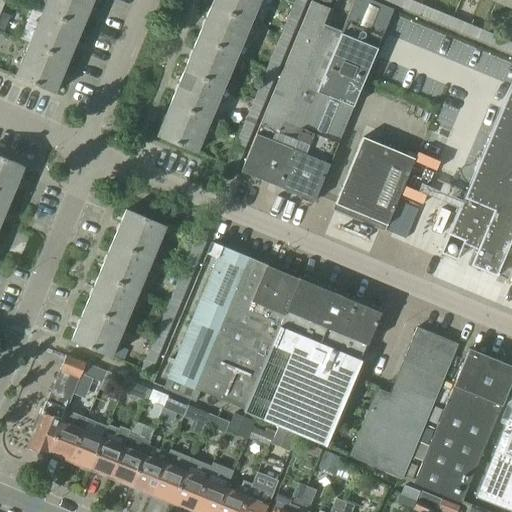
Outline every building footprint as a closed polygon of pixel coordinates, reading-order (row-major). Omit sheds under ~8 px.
[(5,0),(0,0),(0,20),(7,24),(10,17),(1,13),(5,0)] [(92,4),(93,0),(49,0),(44,13),(82,28),(92,4)] [(260,0),(215,0),(213,7),(251,23),(260,1),(260,0)] [(311,2),(241,171),(240,172),(278,188),(357,0),(344,0),(353,4),(341,32),(326,26),(333,11),(311,2)] [(393,10),(368,0),(357,0),(278,188),(314,203),(393,10)] [(292,11),(301,15),(306,4),(296,0),(292,11)] [(407,0),(398,0),(396,7),(406,11),(410,1),(407,0)] [(423,0),(421,6),(417,15),(427,19),(431,9),(434,0),(423,0)] [(441,14),(437,24),(448,28),(451,19),(452,19),(460,0),(455,0),(451,11),(444,8),(441,14)] [(511,0),(498,0),(498,2),(511,8),(511,0)] [(410,1),(406,11),(417,15),(421,6),(410,1)] [(251,23),(213,7),(199,39),(238,55),(251,23)] [(431,9),(427,19),(437,24),(441,14),(432,10),(431,9)] [(287,22),(296,26),(301,15),(292,11),(287,22)] [(35,34),(30,45),(68,61),(82,28),(44,13),(35,34)] [(451,19),(448,28),(459,32),(462,24),(452,19),(451,19)] [(287,22),(282,33),(292,37),(296,26),(287,22)] [(462,24),(459,32),(469,37),(473,28),(462,24)] [(473,28),(469,37),(480,41),(483,32),(473,28)] [(483,32),(480,41),(490,45),(494,36),(483,32)] [(282,33),(278,44),(287,48),(292,37),(282,33)] [(494,36),(490,45),(502,50),(506,41),(494,36)] [(233,66),(238,55),(199,39),(186,72),(224,88),(233,66)] [(511,43),(506,41),(502,50),(511,54),(511,43)] [(287,48),(278,44),(273,55),(282,59),(287,48)] [(17,77),(54,93),(68,61),(30,45),(17,77)] [(278,70),(282,59),(273,55),(268,66),(278,70)] [(273,81),(278,70),(268,66),(264,77),(273,81)] [(176,95),(172,104),(211,120),(224,88),(186,72),(176,95)] [(268,92),(273,81),(264,77),(259,88),(268,92)] [(511,82),(449,236),(477,247),(470,266),(496,277),(498,274),(497,273),(511,237),(511,82)] [(255,99),(264,103),(268,92),(259,88),(255,99)] [(255,99),(250,110),(259,114),(264,103),(255,99)] [(211,120),(172,104),(159,137),(197,153),(206,131),(211,120)] [(250,110),(245,121),(255,125),(259,114),(250,110)] [(245,121),(241,132),(250,136),(255,125),(245,121)] [(241,132),(236,143),(245,147),(250,136),(241,132)] [(362,138),(335,204),(335,205),(388,226),(397,201),(407,176),(414,160),(362,138)] [(236,143),(231,154),(241,158),(245,147),(236,143)] [(231,154),(227,165),(236,169),(241,158),(231,154)] [(0,196),(10,201),(24,168),(0,158),(0,196)] [(0,224),(5,211),(10,201),(0,196),(0,224)] [(388,226),(385,232),(405,240),(418,209),(397,201),(388,226)] [(165,228),(126,212),(113,244),(151,260),(165,228)] [(194,240),(185,262),(196,266),(205,245),(194,240)] [(151,260),(113,244),(99,276),(138,293),(147,271),(151,260)] [(167,382),(164,389),(195,402),(198,395),(200,391),(199,391),(253,261),(223,249),(167,382)] [(253,261),(199,391),(200,391),(244,410),(299,280),(266,267),(253,261)] [(176,283),(187,288),(196,266),(185,262),(176,283)] [(138,293),(99,276),(85,309),(124,325),(138,293)] [(244,410),(243,413),(278,427),(297,435),(324,446),(355,372),(367,344),(380,314),(299,280),(244,410)] [(167,305),(177,309),(187,288),(176,283),(167,305)] [(167,305),(158,326),(168,331),(177,309),(167,305)] [(72,341),(111,357),(124,325),(85,309),(72,341)] [(158,326),(149,348),(159,352),(168,331),(158,326)] [(349,456),(401,478),(401,479),(408,463),(407,463),(456,346),(416,329),(389,394),(377,389),(349,456)] [(140,370),(150,374),(159,352),(149,348),(140,370)] [(511,367),(469,349),(445,407),(436,403),(430,419),(438,423),(429,446),(418,442),(411,458),(422,462),(413,484),(461,504),(511,381),(511,367)] [(47,401),(28,448),(47,456),(50,451),(62,420),(66,410),(66,409),(82,374),(86,364),(67,356),(47,401)] [(86,364),(82,374),(102,383),(106,373),(86,364)] [(102,383),(99,389),(108,393),(115,376),(106,373),(102,383)] [(122,393),(142,401),(147,389),(126,381),(122,393)] [(152,391),(147,402),(165,410),(170,398),(152,391)] [(183,417),(188,406),(170,398),(165,410),(183,417)] [(511,511),(511,406),(470,507),(482,511),(511,511)] [(62,420),(50,451),(71,460),(83,429),(82,429),(86,419),(75,414),(66,410),(62,420)] [(234,412),(227,431),(248,439),(255,421),(234,412)] [(204,426),(224,434),(229,422),(209,414),(204,426)] [(83,429),(71,460),(92,468),(104,438),(108,428),(86,419),(82,429),(83,429)] [(104,438),(92,468),(112,477),(129,435),(128,435),(129,432),(120,428),(119,430),(109,425),(108,428),(104,438)] [(254,427),(253,431),(249,439),(268,447),(275,432),(266,428),(264,431),(254,427)] [(278,427),(271,445),(289,452),(297,435),(278,427)] [(129,435),(112,477),(134,486),(146,455),(144,454),(147,445),(149,443),(137,438),(129,435)] [(146,455),(134,486),(153,494),(166,463),(165,463),(168,454),(147,445),(144,454),(146,455)] [(166,463),(153,494),(174,502),(186,471),(192,459),(170,450),(168,454),(165,463),(166,463)] [(186,471),(174,502),(194,510),(206,480),(212,467),(192,459),(186,471)] [(206,480),(194,510),(198,511),(217,511),(228,488),(235,471),(213,463),(212,467),(206,480)] [(416,466),(408,463),(401,479),(410,483),(416,466)] [(228,488),(217,511),(240,511),(252,484),(243,480),(238,493),(228,488)] [(275,511),(274,511),(298,511),(308,488),(297,483),(291,498),(282,495),(275,511)] [(252,484),(240,511),(265,511),(272,496),(273,493),(252,484)] [(416,500),(420,492),(404,485),(401,494),(416,500)] [(308,488),(298,511),(307,511),(316,491),(308,488)] [(443,500),(421,492),(414,511),(417,511),(427,511),(428,509),(435,511),(436,511),(437,510),(438,510),(443,500)] [(319,511),(342,511),(346,503),(336,499),(330,511),(321,511),(320,511),(319,511)] [(442,511),(457,511),(459,507),(443,500),(438,510),(442,511)] [(342,511),(352,511),(355,507),(346,503),(342,511)]
